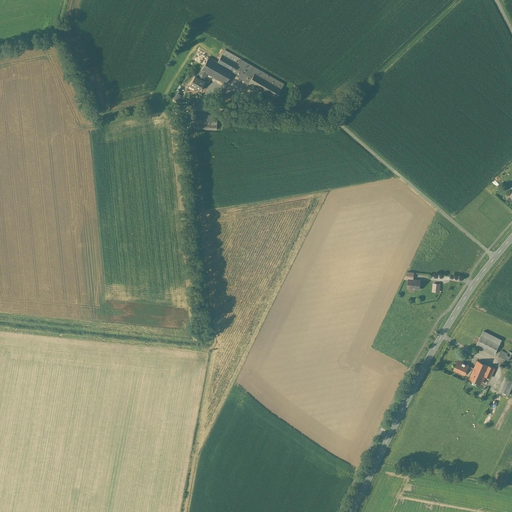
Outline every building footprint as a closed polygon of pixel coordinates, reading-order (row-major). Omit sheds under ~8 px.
[(241,60),(224,50),(217,63),(210,75),(226,84),(232,74),(233,72),(234,73),(241,60)] [(217,63),(208,58),(201,70),(207,73),(210,75),(217,63)] [(284,84),(241,60),(234,73),(233,72),(232,74),(249,83),(255,73),(281,89),(284,84)] [(207,73),(202,71),(197,78),(202,81),(207,73)] [(281,89),(255,73),(249,83),(275,99),(281,89)] [(197,78),(195,77),(190,85),(200,91),(204,82),(202,81),(197,78)] [(218,115),(188,113),(188,121),(217,123),(218,115)] [(217,123),(188,121),(187,128),(216,130),(217,123)] [(413,280),(409,279),(408,288),(419,290),(420,280),(413,280)] [(502,340),(484,331),(477,345),(495,354),(502,340)] [(507,354),(501,351),(498,356),(505,359),(507,354)] [(469,366),(458,361),(454,369),(461,372),(465,374),(469,366)] [(488,366),(477,361),(474,368),(474,369),(485,374),(488,366)] [(474,368),(469,366),(465,374),(470,377),(474,369),(474,368)] [(494,368),(488,366),(485,374),(484,375),(490,378),(494,368)] [(485,374),(474,369),(470,377),(470,378),(481,383),(484,375),(485,374)] [(511,386),(511,375),(507,373),(499,391),(508,396),(511,386)]
